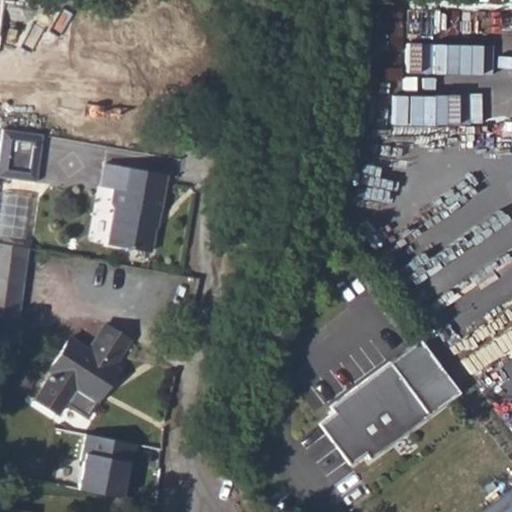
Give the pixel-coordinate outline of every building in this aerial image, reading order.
[(45,121),(4,115),(0,145),(0,162),(38,168),(45,121)] [(112,183),(109,200),(113,204),(107,242),(148,249),(152,221),(155,222),(164,172),(101,161),(99,181),(112,183)] [(0,231),(26,234),(31,192),(0,189),(0,231)] [(0,335),(14,338),(27,247),(0,242),(0,335)] [(35,400),(56,414),(65,401),(86,416),(97,401),(117,369),(112,365),(127,341),(103,324),(87,349),(68,338),(48,370),(52,373),(35,400)] [(458,390),(418,338),(329,405),(334,411),(318,422),(349,463),(365,452),(369,457),(458,390)] [(208,419),(211,435),(221,433),(219,418),(208,419)] [(136,439),(86,431),(78,486),(127,493),(136,439)] [(511,511),(511,483),(473,511),(511,511)]
